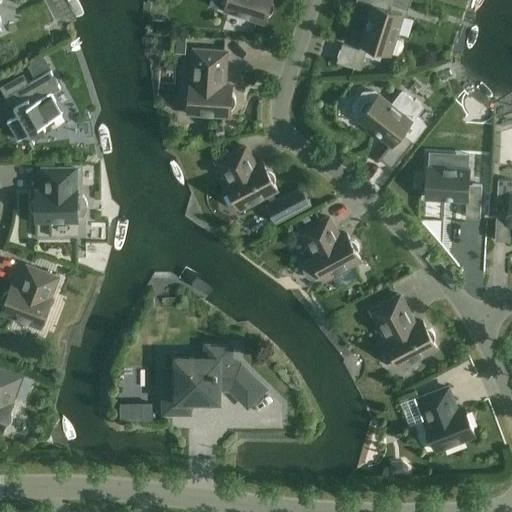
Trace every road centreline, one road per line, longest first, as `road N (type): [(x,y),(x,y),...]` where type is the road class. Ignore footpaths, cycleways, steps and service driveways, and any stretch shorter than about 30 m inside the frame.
road 1 (residential): [(478,325),(348,180),(293,141),(281,122),(281,98),(314,0)]
road 2 (tertiary): [(372,511),(128,489),(0,488)]
